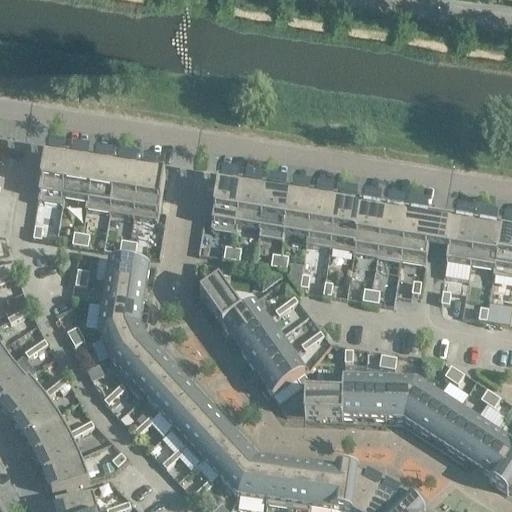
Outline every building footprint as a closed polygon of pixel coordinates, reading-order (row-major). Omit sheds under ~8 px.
[(69,164),(44,160),(37,206),(62,210),(63,203),(62,203),(69,164)] [(92,168),(69,164),(62,203),(63,203),(85,206),(86,207),(92,168)] [(116,172),(92,168),(86,207),(85,206),(84,214),(109,218),(116,172)] [(140,176),(116,172),(109,218),(132,221),(140,176)] [(164,180),(140,176),(132,221),(157,225),(164,180)] [(242,192),(217,188),(210,234),(235,238),(236,231),(242,192)] [(266,196),(242,192),(236,231),(259,235),(266,196)] [(289,200),(266,196),(259,235),(283,238),(289,200)] [(313,204),(289,200),(283,238),(306,242),(307,242),(313,204)] [(337,207),(313,204),(307,242),(306,242),(305,249),(329,253),(337,207)] [(360,211),(337,207),(329,253),(352,257),(353,257),(360,211)] [(361,211),(360,211),(353,257),(352,257),(352,259),(376,263),(384,218),(361,214),(361,211)] [(407,221),(384,218),(376,263),(400,267),(407,221)] [(432,225),(407,221),(400,267),(424,271),(432,225)] [(39,230),(31,229),(29,240),(37,242),(39,230)] [(476,232),(452,229),(445,267),(470,271),(476,232)] [(499,236),(476,232),(470,271),(493,275),(494,275),(500,234),(499,234),(499,236)] [(511,235),(500,234),(494,275),(493,275),(492,280),(511,282),(511,235)] [(81,237),(73,236),(72,248),(79,249),(81,237)] [(89,238),(81,237),(79,249),(87,250),(89,238)] [(129,245),(121,244),(119,255),(127,257),(129,245)] [(136,246),(129,245),(127,257),(135,258),(136,246)] [(232,252),(224,251),(222,263),(230,264),(232,252)] [(240,253),(232,252),(230,264),(238,265),(240,253)] [(280,260),(272,259),(270,270),(278,272),(280,260)] [(287,261),(280,260),(278,272),(286,273),(287,261)] [(109,264),(106,286),(106,287),(141,292),(142,283),(146,284),(148,271),(109,264)] [(230,275),(221,273),(220,280),(229,282),(230,275)] [(89,276),(77,274),(76,282),(88,284),(89,276)] [(17,283),(14,277),(4,281),(6,287),(17,283)] [(279,281),(264,279),(262,293),(279,281)] [(309,281),(301,280),(299,291),(307,293),(309,281)] [(88,284),(76,282),(75,290),(86,292),(88,284)] [(106,286),(101,285),(98,308),(102,309),(102,308),(141,314),(143,302),(139,301),(141,292),(106,287),(106,286)] [(240,316),(218,285),(199,299),(222,330),(253,307),(240,316)] [(421,287),(413,286),(411,298),(419,299),(421,287)] [(332,289),(324,287),(322,299),(330,300),(332,289)] [(371,295),(363,294),(361,305),(369,307),(371,295)] [(379,296),(371,295),(369,307),(377,308),(379,296)] [(450,297),(442,296),(440,308),(448,309),(450,297)] [(297,307),(293,302),(284,308),(287,313),(297,307)] [(266,325),(253,307),(222,330),(229,340),(232,338),(237,345),(266,325)] [(102,308),(102,309),(98,337),(139,330),(141,314),(102,308)] [(287,313),(284,308),(274,315),(278,320),(287,313)] [(30,317),(27,311),(17,317),(20,322),(30,317)] [(487,314),(480,312),(478,324),(485,325),(487,314)] [(495,315),(487,314),(485,325),(493,327),(495,315)] [(20,322),(17,317),(7,322),(10,328),(20,322)] [(278,342),(266,325),(237,345),(243,353),(239,355),(247,365),(278,342)] [(146,345),(139,330),(98,337),(111,362),(111,363),(146,345)] [(81,338),(77,331),(67,336),(71,343),(81,338)] [(322,342),(318,337),(309,344),(312,349),(322,342)] [(85,345),(81,338),(71,343),(74,350),(85,345)] [(295,357),(282,339),(278,342),(247,365),(254,375),(257,373),(262,380),(295,357)] [(47,349),(44,344),(35,350),(39,355),(47,349)] [(312,349),(309,344),(299,350),(303,355),(312,349)] [(158,358),(146,345),(111,363),(111,362),(109,363),(129,384),(129,385),(158,358)] [(79,365),(91,359),(84,346),(72,352),(79,365)] [(39,355),(35,350),(26,356),(30,361),(39,355)] [(1,352),(0,352),(0,379),(13,369),(1,353),(1,352)] [(352,355),(344,355),(344,367),(352,367),(352,355)] [(308,375),(295,357),(262,380),(268,388),(265,390),(272,401),(308,375)] [(166,367),(158,358),(129,385),(129,384),(125,387),(141,404),(145,401),(144,401),(170,377),(164,370),(166,367)] [(388,361),(380,360),(378,371),(386,373),(388,361)] [(396,362),(388,361),(386,373),(394,374),(396,362)] [(26,384),(13,369),(0,379),(0,409),(26,385),(26,384)] [(457,375),(450,371),(444,381),(450,385),(457,375)] [(464,380),(457,375),(450,385),(457,389),(464,380)] [(176,383),(170,377),(144,401),(145,401),(159,416),(187,390),(179,381),(176,383)] [(342,378),(342,383),(343,383),(341,422),(354,423),(354,419),(363,419),(365,384),(366,379),(342,378)] [(308,385),(303,379),(296,384),(300,390),(308,385)] [(68,386),(64,381),(55,389),(58,393),(68,386)] [(44,401),(28,382),(26,384),(26,385),(0,409),(13,425),(44,401)] [(343,383),(342,383),(342,399),(304,397),(303,421),(341,422),(343,383)] [(386,385),(365,384),(363,419),(372,419),(372,423),(385,424),(386,385)] [(301,393),(295,385),(272,401),(278,409),(301,393)] [(414,386),(386,385),(385,424),(403,425),(415,386),(415,385),(414,386)] [(440,402),(439,401),(415,386),(403,425),(418,434),(440,402)] [(58,393),(55,389),(45,396),(49,401),(58,393)] [(125,393),(120,389),(112,397),(116,401),(125,393)] [(196,399),(187,390),(159,416),(173,432),(199,408),(193,402),(196,399)] [(493,399),(486,394),(480,404),(487,409),(493,399)] [(116,401),(112,397),(103,405),(107,409),(116,401)] [(461,410),(442,397),(439,401),(440,402),(418,434),(429,441),(431,438),(439,443),(458,413),(459,414),(461,410)] [(500,403),(493,399),(487,409),(493,413),(500,403)] [(58,420),(44,401),(13,425),(25,441),(58,420)] [(205,415),(199,408),(173,432),(169,435),(185,451),(217,421),(208,412),(205,415)] [(475,425),(459,414),(458,413),(439,443),(446,448),(444,451),(455,458),(476,425),(475,425)] [(70,440),(58,420),(25,441),(35,459),(70,440)] [(154,425),(150,421),(141,429),(145,433),(154,425)] [(225,430),(217,421),(185,451),(200,468),(203,464),(229,440),(222,433),(225,430)] [(497,433),(478,421),(475,425),(476,425),(455,458),(465,465),(467,461),(475,466),(494,437),(495,437),(497,433)] [(94,431),(91,426),(81,431),(84,436),(94,431)] [(145,433),(141,429),(133,437),(137,441),(145,433)] [(84,436),(81,431),(71,436),(73,442),(84,436)] [(511,448),(495,437),(494,437),(475,466),(483,471),(480,475),(490,481),(488,485),(488,486),(511,448)] [(80,462),(70,440),(35,459),(44,477),(80,462)] [(235,447),(229,440),(203,464),(218,480),(246,453),(238,444),(235,447)] [(511,486),(511,448),(488,486),(505,497),(511,486)] [(183,457),(179,452),(170,460),(175,465),(183,457)] [(257,464),(246,453),(218,480),(237,501),(257,464)] [(126,464),(120,458),(111,466),(117,472),(126,464)] [(175,465),(170,460),(162,468),(166,473),(175,465)] [(89,485),(80,462),(44,477),(51,497),(89,485)] [(272,466),(257,464),(237,501),(265,505),(266,505),(272,466)] [(284,468),(272,466),(266,505),(265,505),(265,510),(280,511),(287,511),(293,473),(283,472),(284,468)] [(314,472),(302,471),(302,475),(293,473),(287,511),(309,511),(310,511),(309,511),(314,472)] [(358,474),(336,471),(334,479),(335,479),(330,511),(351,511),(356,476),(357,476),(358,474)] [(327,474),(314,472),(309,511),(310,511),(315,511),(330,511),(335,479),(334,479),(326,478),(327,474)] [(357,476),(356,476),(351,511),(370,511),(382,489),(357,476)] [(213,489),(208,484),(200,492),(204,496),(213,489)] [(407,503),(382,489),(370,511),(398,511),(408,503),(407,503)] [(204,496),(200,492),(191,500),(195,504),(204,496)] [(96,511),(93,500),(54,507),(55,511),(96,511)] [(419,511),(409,501),(407,503),(408,503),(398,511),(419,511)]
